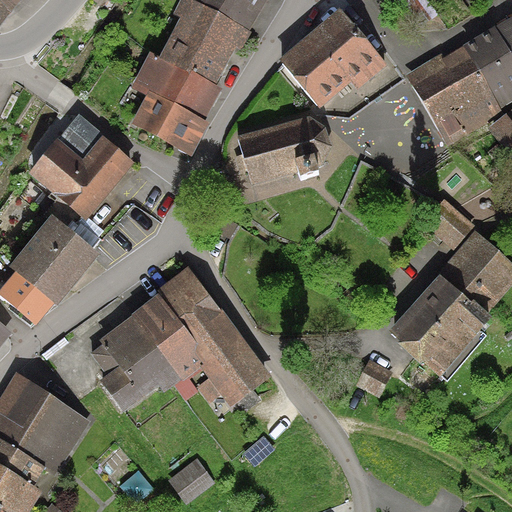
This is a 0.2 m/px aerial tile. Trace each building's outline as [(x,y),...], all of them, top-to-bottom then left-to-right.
[(0,0),(0,28),(14,10),(0,0)] [(0,0),(14,10),(21,0),(0,0)] [(163,68),(151,62),(136,91),(151,99),(136,128),(193,157),(227,89),(220,86),(237,52),(241,54),(268,0),(185,0),(177,16),(187,21),(163,68)] [(340,12),(278,64),(318,112),(352,84),(359,93),(388,69),(340,12)] [(511,17),(412,78),(449,138),(511,99),(511,17)] [(511,111),(490,129),(511,155),(511,111)] [(75,119),(28,177),(87,225),(134,167),(75,119)] [(309,119),(234,143),(249,191),(323,167),(333,152),(326,130),(309,119)] [(472,225),(444,203),(426,225),(454,247),(472,225)] [(231,239),(240,226),(223,215),(214,229),(231,239)] [(92,254),(47,221),(0,286),(0,289),(44,321),(92,254)] [(511,291),(511,268),(475,236),(386,337),(443,386),(488,335),(480,327),(511,291)] [(270,383),(190,274),(94,344),(114,371),(99,383),(122,415),(199,358),(236,408),(270,383)] [(390,372),(370,362),(358,385),(379,396),(390,372)] [(34,511),(87,427),(16,379),(0,400),(0,511),(34,511)] [(215,489),(196,464),(169,485),(189,510),(215,489)]
